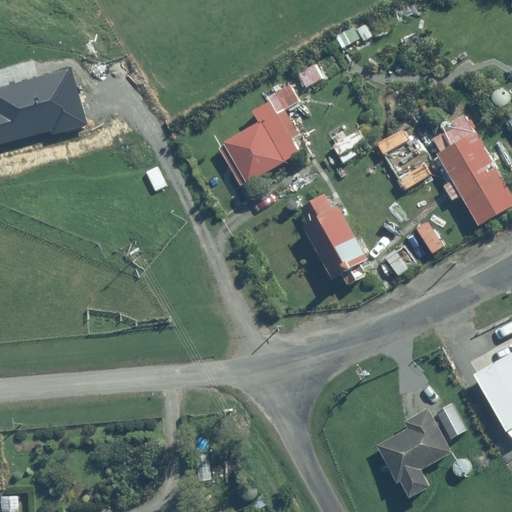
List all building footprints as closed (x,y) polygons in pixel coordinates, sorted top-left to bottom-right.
[(300,93),(323,78),(312,61),(289,77),(300,93)] [(243,187),(300,152),(292,140),(300,135),(287,114),(302,105),(288,82),(262,99),(266,105),(250,115),(256,124),(218,147),(243,187)] [(511,204),(511,194),(465,114),(427,137),(478,224),(511,204)] [(369,259),(337,208),(333,210),(324,195),(300,210),(307,222),(300,227),(332,280),(342,274),(349,285),(366,275),(360,264),(369,259)] [(267,496),(255,476),(235,489),(248,508),(267,496)]
